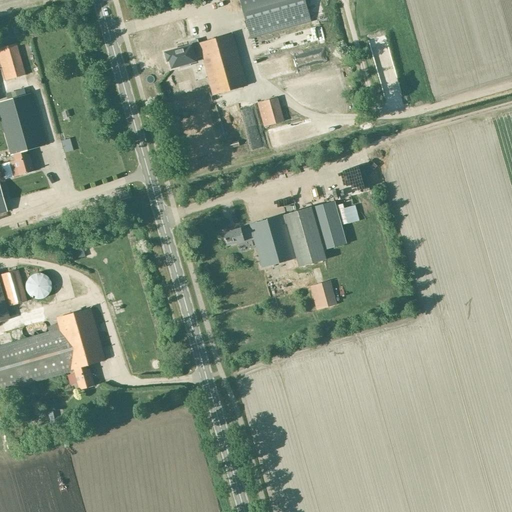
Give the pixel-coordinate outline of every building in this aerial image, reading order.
[(239,0),(250,39),(311,22),(304,0),(239,0)] [(232,35),(198,44),(202,57),(213,95),(246,86),(232,35)] [(189,47),(165,53),(167,61),(169,60),(172,68),(179,66),(180,68),(190,65),(189,63),(195,61),(194,59),(202,57),(198,44),(197,40),(188,42),(189,47)] [(25,75),(22,64),(16,43),(0,48),(0,63),(0,64),(5,80),(25,75)] [(9,162),(13,177),(33,171),(28,155),(26,155),(25,151),(45,145),(31,94),(0,102),(0,119),(10,155),(13,154),(14,159),(14,160),(9,162)] [(263,127),(284,121),(277,97),(257,103),(263,127)] [(64,153),(76,149),(74,142),(63,146),(64,153)] [(322,250),(323,250),(346,243),(334,201),(310,208),(322,250)] [(325,259),(323,250),(322,250),(310,208),(284,215),(250,225),(250,228),(241,230),(240,228),(223,233),(226,246),(244,241),(243,239),(253,236),(261,268),(296,258),(298,266),(325,259)] [(0,286),(6,306),(26,301),(18,270),(0,274),(0,286)] [(49,281),(46,277),(42,275),(38,274),(34,275),(29,278),(26,286),(26,290),(28,294),(33,298),(38,299),(42,298),(47,295),(50,291),(50,287),(49,281)] [(316,310),(336,304),(330,281),(309,286),(316,310)] [(0,321),(8,319),(0,288),(0,321)] [(74,370),(74,373),(79,390),(93,386),(88,369),(86,370),(85,365),(105,360),(91,308),(56,318),(57,324),(50,326),(51,331),(0,345),(0,390),(71,371),(74,370)]
